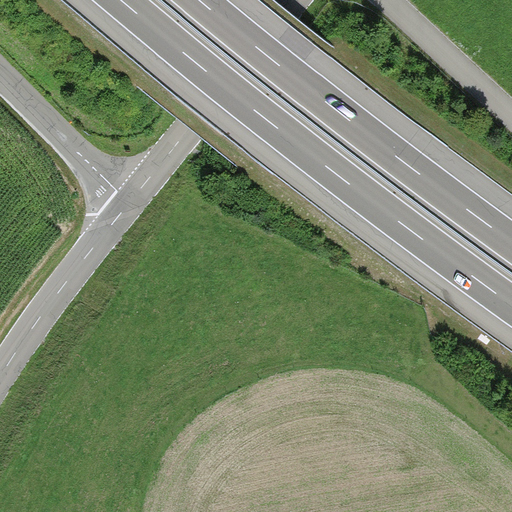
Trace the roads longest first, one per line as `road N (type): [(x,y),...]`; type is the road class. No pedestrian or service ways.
road 1 (motorway): [(121,0),(511,304)]
road 2 (motorway): [(511,241),(200,0)]
road 3 (unclassified): [(125,202),(0,376)]
road 4 (unclassified): [(125,202),(0,77)]
road 5 (track): [(382,0),(511,115)]
road 6 (unclassified): [(189,127),(288,0)]
